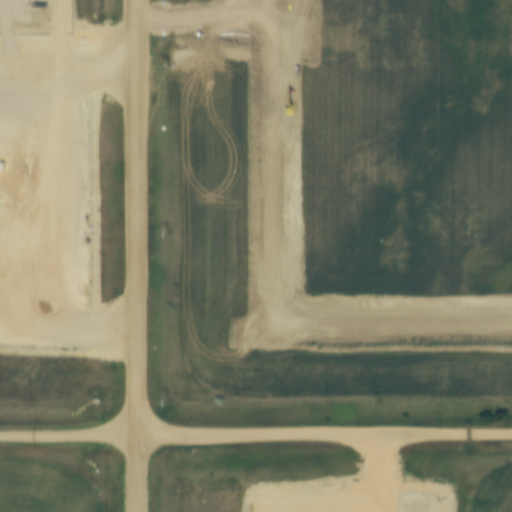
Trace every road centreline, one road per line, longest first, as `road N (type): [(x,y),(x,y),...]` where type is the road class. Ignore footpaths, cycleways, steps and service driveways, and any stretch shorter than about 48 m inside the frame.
road 1 (residential): [(133,0),(135,511)]
road 2 (residential): [(511,435),(135,437)]
